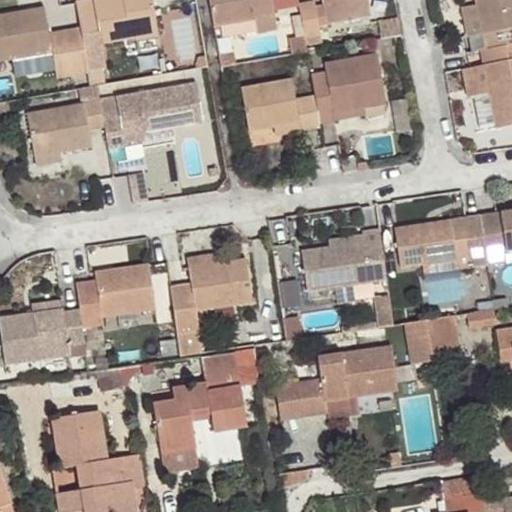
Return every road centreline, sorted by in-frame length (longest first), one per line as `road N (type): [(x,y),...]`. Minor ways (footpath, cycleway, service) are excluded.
road 1 (residential): [(442,168),(0,243)]
road 2 (residential): [(277,511),(275,495),(511,464)]
road 3 (residential): [(407,0),(442,168)]
